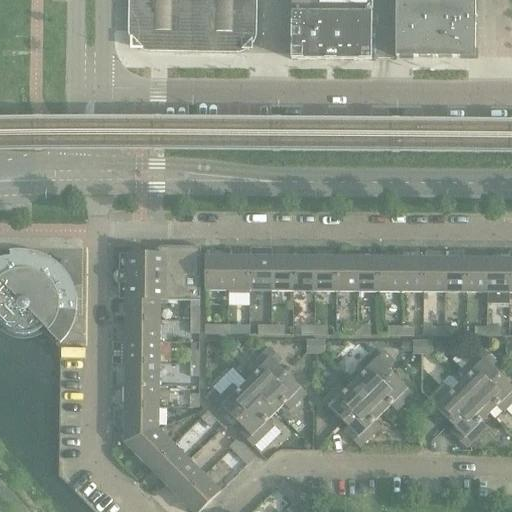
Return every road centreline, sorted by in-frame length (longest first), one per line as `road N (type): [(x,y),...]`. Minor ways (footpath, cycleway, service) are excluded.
road 1 (residential): [(511,236),(97,233)]
road 2 (residential): [(101,87),(511,92)]
road 3 (residential): [(148,511),(99,463),(97,233)]
road 4 (residential): [(229,511),(271,471),(511,467)]
road 5 (tertiary): [(511,183),(246,180)]
road 6 (tertiary): [(246,180),(205,166),(85,163)]
road 7 (tertiary): [(96,188),(246,180)]
